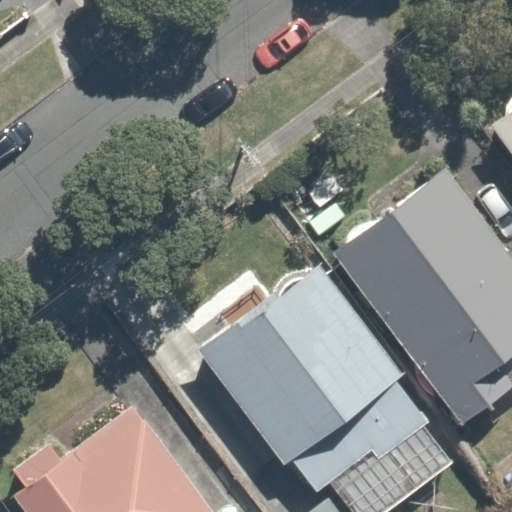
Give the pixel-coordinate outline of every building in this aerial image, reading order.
[(511,90),(484,111),(511,147),(511,90)] [(511,256),(435,157),(327,240),(464,417),(511,380),(511,256)] [(314,251),(193,344),(306,490),(427,397),(314,251)] [(222,511),(131,389),(3,485),(22,511),(222,511)] [(352,511),(330,481),(288,511),(352,511)]
